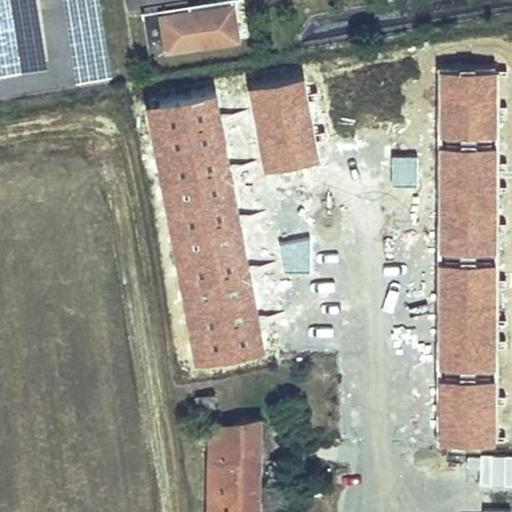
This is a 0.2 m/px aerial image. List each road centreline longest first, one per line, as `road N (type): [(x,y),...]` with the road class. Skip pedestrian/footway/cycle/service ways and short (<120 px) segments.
road 1 (track): [(142,108),(191,511)]
road 2 (track): [(142,108),(0,130)]
